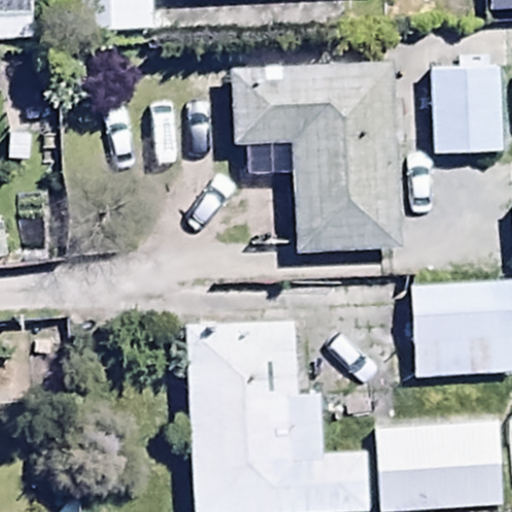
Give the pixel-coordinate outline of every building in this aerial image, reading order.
[(511,0),(484,0),(484,9),(511,8),(511,0)] [(493,17),(425,19),(428,114),(495,112),(493,17)] [(392,249),(388,62),(226,65),(228,147),(242,147),(242,178),(295,176),(297,252),(392,249)] [(0,273),(49,271),(47,216),(0,217),(0,273)] [(407,248),(410,336),(511,332),(511,318),(509,244),(407,248)] [(290,322),(185,326),(191,511),(361,511),(360,452),(317,454),(315,394),(292,395),(290,322)] [(0,410),(51,411),(52,331),(0,330),(0,410)] [(374,379),(379,470),(501,464),(497,373),(374,379)]
